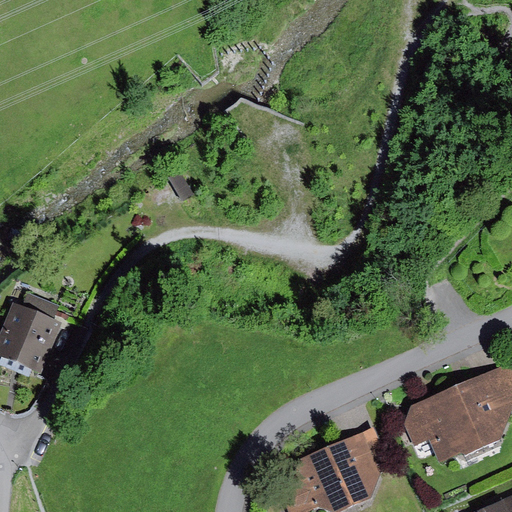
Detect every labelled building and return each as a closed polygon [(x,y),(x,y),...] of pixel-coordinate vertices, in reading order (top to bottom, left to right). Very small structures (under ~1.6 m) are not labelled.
[(180,172),(169,179),(183,202),(194,195),(180,172)] [(23,307),(14,304),(0,337),(0,357),(42,374),(62,324),(54,321),(60,306),(28,294),(23,307)] [(511,373),(508,365),(411,409),(404,424),(413,446),(430,440),(439,465),(500,441),(511,410),(511,373)] [(373,430),(273,472),(289,511),(308,511),(317,508),(329,511),(340,511),(372,498),(386,461),(373,430)] [(511,511),(511,497),(478,511),(511,511)]
